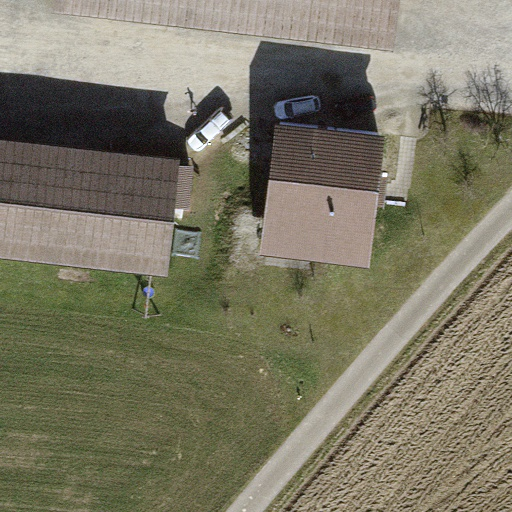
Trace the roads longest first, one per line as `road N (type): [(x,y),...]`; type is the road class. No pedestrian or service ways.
road 1 (track): [(511,87),(14,36)]
road 2 (track): [(511,211),(247,511)]
